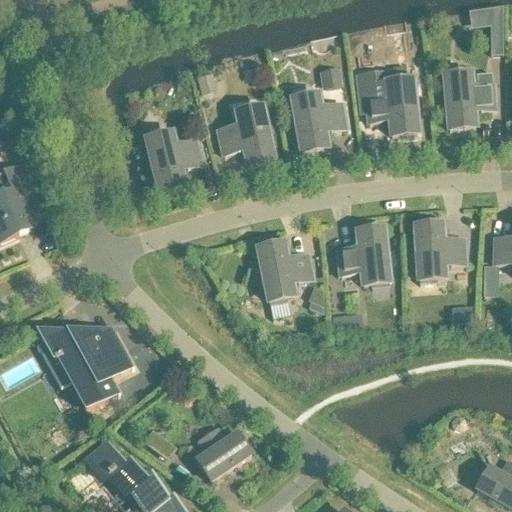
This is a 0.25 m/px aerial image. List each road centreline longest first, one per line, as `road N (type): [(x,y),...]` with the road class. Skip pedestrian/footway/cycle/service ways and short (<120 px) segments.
road 1 (residential): [(511,183),(290,207),(104,265)]
road 2 (residential): [(104,265),(214,378),(324,465)]
road 3 (residential): [(37,3),(104,265)]
